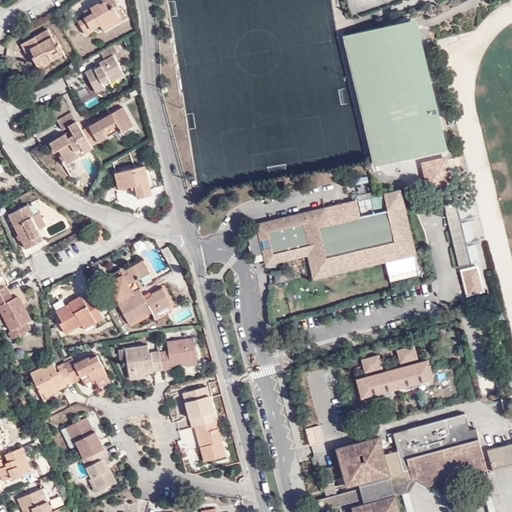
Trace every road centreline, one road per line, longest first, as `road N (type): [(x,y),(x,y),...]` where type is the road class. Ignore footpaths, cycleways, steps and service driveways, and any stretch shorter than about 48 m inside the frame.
road 1 (residential): [(293,511),(244,267),(229,250),(194,252)]
road 2 (residential): [(194,252),(260,493)]
road 3 (residential): [(144,0),(149,84),(189,236)]
road 4 (residential): [(136,223),(61,198),(18,158),(0,122)]
